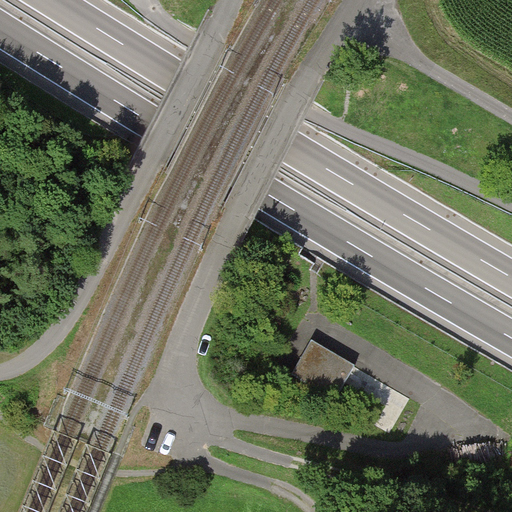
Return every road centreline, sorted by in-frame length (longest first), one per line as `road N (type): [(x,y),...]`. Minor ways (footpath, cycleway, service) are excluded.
road 1 (motorway): [(0,27),(511,337)]
road 2 (motorway): [(511,277),(51,0)]
road 3 (track): [(230,0),(66,325),(40,353),(0,373)]
road 4 (track): [(511,203),(310,110),(147,0)]
road 5 (track): [(351,16),(307,81),(229,238),(174,379)]
road 6 (track): [(189,429),(473,511)]
road 7 (track): [(351,16),(511,114)]
road 8 (track): [(187,454),(260,480),(316,511)]
